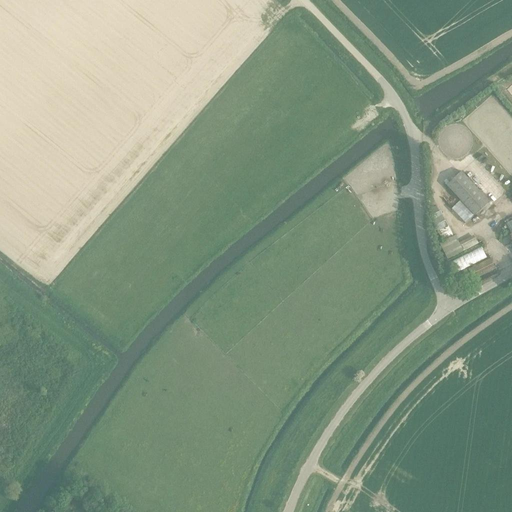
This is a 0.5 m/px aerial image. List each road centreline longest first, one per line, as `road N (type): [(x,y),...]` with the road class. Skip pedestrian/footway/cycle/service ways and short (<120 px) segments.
road 1 (unclassified): [(449,307),(423,249),(407,121),(383,82),(304,0)]
road 2 (unclassified): [(288,511),(352,397),(449,307)]
